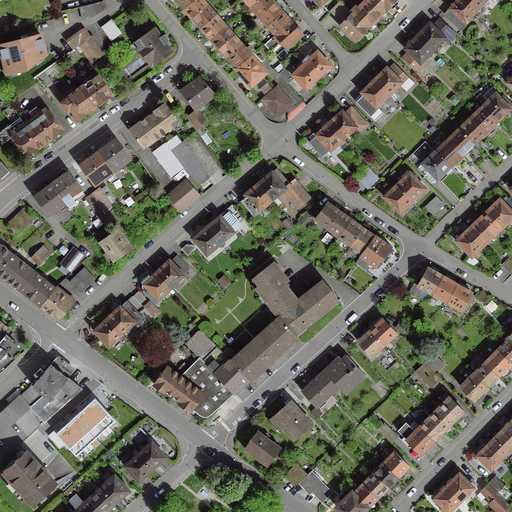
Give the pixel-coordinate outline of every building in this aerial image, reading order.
[(172,0),(176,4),(179,4),(183,9),(193,0),(172,0)] [(206,5),(201,0),(193,0),(183,9),(186,12),(186,15),(190,20),(206,5)] [(257,0),(250,7),(258,16),(275,2),(273,0),(257,0)] [(346,20),(340,26),(350,36),(351,39),(354,40),(357,39),(359,36),(366,28),(352,14),(349,11),(339,0),(329,10),(340,21),(343,18),(346,20)] [(384,10),(373,0),(365,0),(361,5),(377,21),(381,16),(381,13),(384,10)] [(373,0),(384,10),(389,5),(391,7),(397,0),(373,0)] [(476,9),(465,0),(456,0),(443,15),(459,28),(476,9)] [(484,0),(465,0),(476,9),(484,0)] [(89,17),(103,9),(101,2),(79,7),(82,20),(89,17)] [(279,6),(275,2),(258,16),(267,25),(281,13),(278,10),(279,6)] [(215,15),(206,5),(190,20),(194,24),(197,24),(200,27),(215,15)] [(355,6),(349,11),(352,14),(366,28),(368,26),(369,25),(373,25),(376,21),(377,21),(361,5),(357,8),(355,6)] [(288,20),(281,13),(267,25),(275,35),(289,22),(288,20)] [(224,26),(215,15),(200,27),(210,39),(224,26)] [(432,27),(429,23),(416,36),(431,50),(446,35),(450,38),(454,34),(439,19),(432,27)] [(120,34),(110,20),(100,27),(110,41),(120,34)] [(294,27),(289,22),(275,35),(286,48),(301,35),(300,34),(300,31),(297,27),(294,27)] [(233,35),(224,26),(210,39),(213,42),(212,45),(216,50),(233,35)] [(160,37),(154,27),(135,41),(135,42),(130,45),(134,51),(137,49),(150,67),(171,51),(170,50),(171,46),(163,35),(160,37)] [(77,46),(90,37),(84,29),(67,42),(72,49),(72,50),(77,46)] [(241,45),(233,35),(216,50),(220,54),(224,54),(226,58),(241,45)] [(415,62),(417,60),(419,63),(431,50),(416,36),(404,48),(408,51),(401,58),(412,68),(417,64),(415,62)] [(43,37),(1,48),(9,77),(33,71),(49,58),(43,37)] [(94,43),(90,37),(77,46),(81,51),(89,62),(99,55),(92,45),(94,43)] [(279,44),(272,37),(263,45),(280,63),(289,55),(284,50),(281,52),(276,46),(279,44)] [(250,55),(241,45),(226,58),(230,62),(228,64),(233,70),(234,68),(235,68),(250,55)] [(81,51),(77,46),(72,50),(69,52),(73,57),(81,52),(81,51)] [(309,58),(307,56),(302,61),(317,77),(322,72),(323,73),(325,73),(329,69),(329,67),(329,66),(330,66),(316,52),(309,58)] [(265,72),(250,55),(235,68),(234,68),(250,86),(265,72)] [(296,66),(299,68),(292,75),(305,89),(306,88),(309,89),(313,85),(312,82),(317,77),(302,61),(296,66)] [(387,69),(385,68),(373,80),(388,95),(399,84),(405,91),(412,84),(412,83),(393,63),(387,69)] [(292,79),(283,68),(277,74),(286,84),(292,79)] [(97,74),(78,87),(94,108),(112,94),(97,73),(97,74)] [(198,77),(181,90),(194,109),(213,95),(198,77)] [(388,95),(373,80),(361,92),(362,94),(354,102),(372,120),(381,111),(376,106),(388,95)] [(94,108),(78,87),(59,101),(68,113),(69,112),(75,121),(94,108)] [(291,104),(276,87),(262,100),(276,116),(291,104)] [(475,99),(479,102),(482,106),(496,121),(509,109),(495,94),(487,102),(480,95),(475,99)] [(153,112),(146,117),(160,136),(177,123),(163,103),(153,111),(153,112)] [(496,121),(482,106),(470,117),(487,134),(491,130),(489,128),(496,121)] [(39,112),(41,115),(29,123),(44,143),(52,138),(62,131),(47,110),(47,111),(45,108),(39,112)] [(344,114),(341,111),(328,123),(342,138),(355,127),(354,125),(360,120),(350,108),(344,114)] [(202,125),(192,112),(185,117),(195,130),(202,125)] [(44,143),(29,123),(23,115),(0,131),(0,140),(2,143),(12,137),(26,157),(37,149),(44,143)] [(139,123),(138,122),(128,129),(142,149),(160,136),(146,117),(139,123)] [(487,134),(470,117),(459,129),(473,143),(480,136),(482,138),(487,134)] [(342,138),(328,123),(309,141),(323,156),(329,150),(342,138)] [(473,143),(459,129),(447,140),(463,157),(467,153),(465,151),(473,143)] [(172,138),(165,143),(182,167),(196,186),(206,178),(181,143),(178,145),(172,138)] [(114,139),(97,152),(112,173),(119,168),(117,165),(128,157),(114,139)] [(463,157),(447,140),(435,151),(449,166),(456,159),(458,161),(463,157)] [(170,176),(182,167),(165,143),(164,142),(152,151),(170,176)] [(449,166),(435,151),(417,169),(428,181),(434,176),(436,178),(449,166)] [(112,173),(97,152),(80,164),(93,183),(104,175),(106,178),(112,173)] [(265,178),(257,184),(271,199),(281,190),(297,209),(310,198),(293,179),(288,183),(276,168),(271,172),(270,173),(269,171),(263,176),(265,178)] [(366,189),(377,179),(366,168),(356,178),(366,189)] [(400,177),(402,179),(396,185),(411,200),(423,189),(407,171),(400,177)] [(83,195),(68,173),(51,185),(67,206),(83,195)] [(199,195),(185,179),(166,196),(179,212),(199,195)] [(243,193),(245,194),(244,195),(246,197),(242,201),(253,215),(271,199),(257,184),(250,189),(249,188),(243,193)] [(67,206),(51,185),(35,197),(47,213),(58,206),(61,211),(67,206)] [(382,194),(384,196),(399,212),(411,200),(396,185),(390,190),(388,188),(382,194)] [(99,188),(91,193),(103,209),(111,204),(99,188)] [(103,209),(91,193),(84,198),(96,215),(103,209)] [(435,197),(424,207),(432,215),(443,205),(435,197)] [(511,213),(499,199),(486,211),(501,227),(511,216),(511,213)] [(338,212),(326,203),(315,219),(327,228),(338,212)] [(211,220),(213,221),(206,227),(219,243),(232,232),(231,230),(243,219),(233,207),(220,217),(219,216),(218,216),(217,215),(211,220)] [(32,220),(22,209),(6,225),(16,235),(32,220)] [(501,227),(486,211),(477,220),(492,235),(501,227)] [(313,217),(307,212),(298,221),(303,227),(313,217)] [(350,220),(338,212),(327,228),(338,236),(350,220)] [(362,228),(350,220),(338,236),(350,245),(362,228)] [(492,235),(477,220),(468,229),(483,244),(492,235)] [(192,236),(193,238),(192,238),(206,254),(219,243),(206,227),(199,233),(197,231),(192,236)] [(102,255),(109,264),(131,248),(117,228),(99,242),(106,252),(102,255)] [(373,236),(362,228),(350,245),(361,253),(373,237),(373,236)] [(483,244),(468,229),(456,240),(471,256),(483,244)] [(373,236),(373,237),(361,253),(359,255),(360,256),(354,263),(365,271),(370,264),(375,268),(380,260),(382,261),(386,255),(386,254),(391,247),(374,235),(373,236)] [(181,249),(183,251),(187,255),(194,248),(191,245),(186,244),(181,249)] [(0,267),(10,254),(0,245),(0,267)] [(80,256),(72,250),(62,263),(70,270),(80,256)] [(43,260),(36,252),(30,257),(38,266),(43,260)] [(32,271),(10,254),(0,267),(0,274),(18,289),(32,271)] [(511,263),(511,257),(510,255),(500,265),(505,270),(511,263)] [(161,264),(162,266),(156,272),(170,287),(189,269),(177,257),(171,263),(168,260),(168,261),(166,259),(161,264)] [(286,307),(288,309),(297,302),(296,301),(286,288),(286,287),(283,283),(286,280),(272,263),(253,277),(259,285),(256,287),(266,300),(265,301),(269,307),(270,306),(277,314),(286,307)] [(68,281),(72,284),(73,286),(79,292),(93,278),(83,267),(68,281)] [(442,276),(427,268),(417,285),(432,294),(442,276)] [(54,288),(32,271),(18,289),(40,306),(54,288)] [(147,276),(141,282),(149,290),(146,293),(154,302),(170,287),(156,272),(149,278),(147,276)] [(456,284),(442,276),(432,294),(446,302),(456,284)] [(68,291),(73,286),(72,284),(64,278),(59,284),(68,291)] [(277,314),(279,317),(293,333),(304,325),(305,326),(311,322),(309,320),(336,299),(322,281),(296,301),(297,302),(288,309),(286,307),(277,314)] [(471,293),(456,284),(446,302),(461,310),(471,293)] [(69,296),(67,299),(54,288),(40,306),(57,320),(71,302),(73,299),(69,296)] [(137,291),(132,296),(142,307),(153,318),(159,313),(149,302),(148,302),(137,291)] [(485,303),(489,297),(478,292),(475,298),(485,303)] [(113,312),(106,319),(120,334),(133,322),(135,324),(141,318),(136,313),(142,307),(132,296),(120,308),(119,307),(118,307),(117,306),(111,311),(113,312)] [(276,319),(230,361),(248,379),(296,336),(293,333),(279,317),(276,319)] [(381,320),(379,318),(367,328),(382,344),(395,333),(382,319),(381,320)] [(93,329),(94,330),(94,331),(108,346),(120,334),(106,319),(100,325),(98,323),(93,329)] [(409,327),(398,321),(395,328),(406,334),(409,327)] [(8,330),(0,323),(0,339),(4,335),(8,330)] [(179,338),(198,357),(179,376),(184,379),(202,393),(190,409),(201,416),(204,417),(208,416),(209,415),(248,379),(230,361),(194,323),(179,338)] [(356,338),(358,340),(357,341),(370,356),(382,344),(367,328),(356,338)] [(0,366),(20,348),(4,335),(0,339),(0,366)] [(511,361),(511,342),(507,338),(507,339),(497,349),(511,363),(511,361)] [(511,363),(497,349),(484,361),(498,375),(511,363)] [(432,354),(424,362),(435,372),(442,365),(432,354)] [(332,362),(316,377),(330,393),(346,379),(352,386),(364,375),(346,355),(341,360),(337,356),(331,361),(332,362)] [(59,356),(20,395),(0,413),(0,433),(29,407),(43,423),(80,389),(67,378),(75,369),(59,356)] [(484,361),(474,372),(487,386),(498,375),(484,361)] [(424,362),(414,371),(429,387),(434,382),(430,377),(435,372),(424,362)] [(171,398),(184,379),(179,376),(166,366),(153,384),(171,398)] [(487,386),(474,372),(459,386),(473,400),(474,399),(476,401),(482,395),(481,393),(487,386)] [(301,391),(316,407),(330,393),(316,377),(301,391)] [(190,409),(202,393),(184,379),(171,398),(189,411),(190,409)] [(443,401),(438,406),(452,421),(462,411),(448,396),(443,401)] [(294,407),(289,401),(273,416),(294,438),(310,424),(294,407)] [(438,406),(428,416),(443,431),(452,421),(438,406)] [(428,416),(419,426),(433,440),(443,431),(428,416)] [(419,454),(420,453),(422,455),(427,449),(426,447),(433,440),(419,426),(414,431),(405,422),(397,430),(406,440),(403,442),(408,446),(410,444),(419,454)] [(511,425),(509,422),(498,432),(511,446),(511,425)] [(397,436),(387,426),(380,433),(390,443),(397,436)] [(280,448),(257,430),(243,448),(266,466),(280,448)] [(511,446),(498,432),(487,443),(501,457),(511,446)] [(164,456),(150,442),(137,453),(151,468),(164,456)] [(501,457),(487,443),(476,455),(490,469),(501,457)] [(31,504),(55,483),(25,451),(2,472),(31,504)] [(408,465),(393,451),(383,462),(397,476),(408,465)] [(137,453),(124,465),(138,480),(151,468),(137,453)] [(383,462),(373,472),(387,486),(397,476),(383,462)] [(306,475),(295,464),(284,474),(295,486),(297,483),(306,475)] [(373,472),(363,482),(377,496),(387,486),(373,472)] [(307,473),(306,475),(297,483),(308,494),(311,492),(321,502),(331,493),(320,482),(318,484),(307,473)] [(458,473),(446,485),(460,499),(475,484),(471,479),(468,482),(458,473)] [(127,490),(113,475),(100,487),(114,502),(127,490)] [(503,486),(494,477),(488,482),(497,492),(503,486)] [(377,496),(363,482),(353,492),(367,507),(377,496)] [(505,511),(510,507),(487,484),(480,491),(490,501),(488,503),(496,511),(505,511)] [(460,499),(446,485),(433,498),(442,506),(439,509),(442,511),(446,511),(447,511),(448,511),(460,499)] [(102,511),(114,502),(100,487),(87,499),(99,511),(102,511)] [(361,511),(367,507),(353,492),(351,490),(335,506),(341,511),(361,511)] [(99,511),(87,499),(74,511),(75,511),(99,511)]
